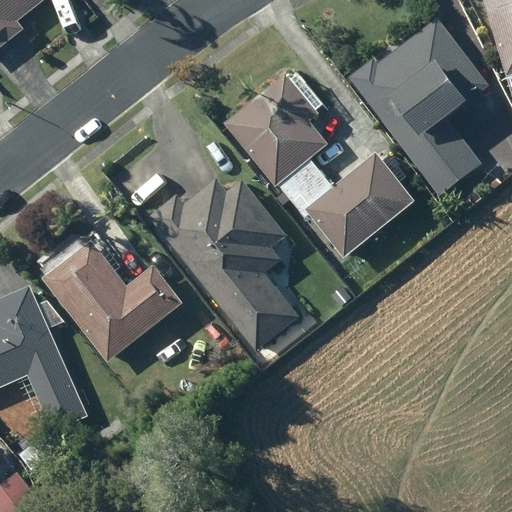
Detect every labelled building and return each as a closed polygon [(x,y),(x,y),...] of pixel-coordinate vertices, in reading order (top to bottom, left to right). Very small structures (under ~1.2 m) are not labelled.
[(0,0),(0,53),(29,30),(23,22),(51,0),(0,0)] [(511,0),(498,0),(496,1),(511,60),(511,0)] [(378,61),(355,78),(445,196),(486,165),(454,122),(479,102),(478,100),(495,87),(444,20),(382,66),(378,61)] [(295,75),(232,123),(282,187),(284,186),(296,201),(328,176),(316,160),(335,146),(316,122),(326,115),(295,75)] [(408,183),(413,179),(396,157),(391,161),(384,153),(338,189),(328,176),(296,201),(310,219),(316,214),(351,259),(424,202),(408,183)] [(156,219),(263,353),(306,318),(271,275),(288,261),(278,249),(293,237),(248,181),(234,193),(224,180),(191,206),(183,197),(156,219)] [(49,280),(114,363),(190,303),(161,267),(135,288),(99,242),(49,280)] [(0,322),(1,326),(0,326),(0,390),(34,376),(59,433),(94,417),(36,286),(0,302),(0,322)] [(34,409),(39,422),(46,419),(41,406),(34,409)] [(152,421),(161,433),(173,423),(164,411),(152,421)] [(55,433),(24,457),(35,472),(66,448),(55,433)] [(151,451),(140,459),(145,466),(156,458),(151,451)] [(0,492),(0,509),(2,511),(50,511),(23,475),(0,492)]
